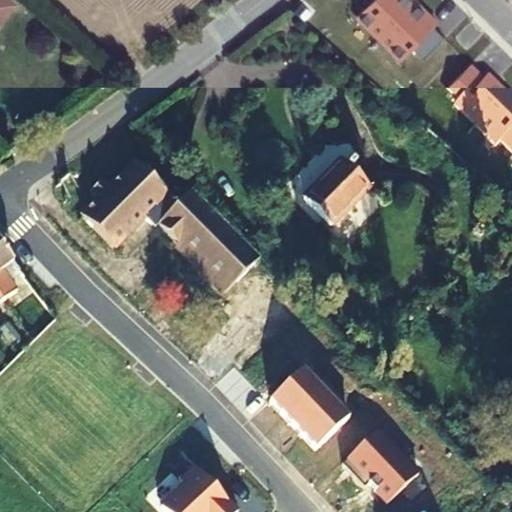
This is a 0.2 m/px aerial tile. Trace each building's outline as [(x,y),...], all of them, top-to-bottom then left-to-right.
[(0,0),(0,24),(17,5),(10,0),(0,0)] [(373,0),(356,17),(378,39),(393,24),(415,2),(413,0),(373,0)] [(378,39),(400,61),(433,27),(422,16),(426,12),(415,2),(393,24),(378,39)] [(433,27),(437,23),(426,12),(422,16),(433,27)] [(454,107),(475,127),(489,113),(509,93),(488,72),(483,77),(470,65),(446,89),(459,102),(454,107)] [(500,143),(511,154),(511,95),(509,93),(489,113),(475,127),(495,148),(500,143)] [(326,224),(364,185),(338,159),(299,198),(326,224)] [(183,216),(176,208),(141,174),(116,200),(107,191),(96,204),(105,212),(88,229),(110,251),(142,220),(161,239),(164,236),(183,216)] [(258,260),(191,193),(176,208),(183,216),(164,236),(223,295),(258,260)] [(0,299),(3,303),(17,292),(2,271),(12,263),(0,245),(0,299)] [(348,420),(302,371),(269,402),(315,451),(348,420)] [(417,475),(376,432),(341,465),(363,489),(368,485),(386,504),(417,475)] [(234,511),(193,468),(178,482),(183,487),(160,509),(163,511),(234,511)]
